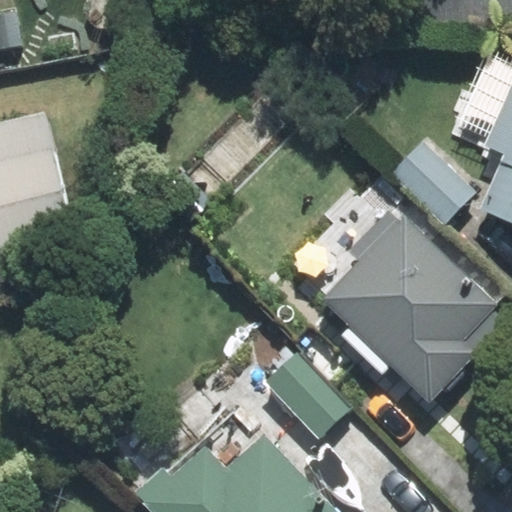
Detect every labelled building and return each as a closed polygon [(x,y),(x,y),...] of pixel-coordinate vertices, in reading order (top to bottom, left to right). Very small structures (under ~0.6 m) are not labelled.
[(511,0),(413,0),(412,34),(511,38),(511,0)] [(511,105),(491,153),(511,161),(487,215),(511,226),(511,105)] [(51,120),(0,131),(0,259),(79,241),(51,120)] [(480,196),(431,149),(398,183),(447,230),(480,196)] [(304,257),(253,201),(214,237),(265,292),(304,257)] [(511,319),(412,222),(331,304),(436,407),(511,330),(511,319)] [(354,411),(306,359),(275,388),(323,440),(354,411)] [(170,474),(142,499),(154,511),(337,511),(270,440),(234,473),(215,451),(179,484),(170,474)]
